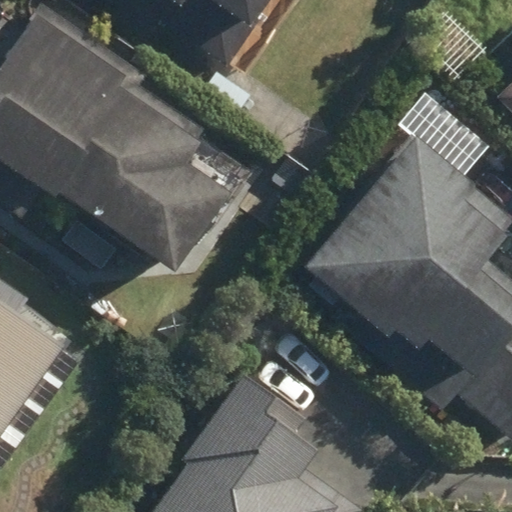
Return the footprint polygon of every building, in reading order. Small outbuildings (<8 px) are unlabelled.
[(117,0),(156,26),(164,15),(229,59),(269,0),(117,0)] [(499,46),(455,1),(413,42),(457,87),(499,46)] [(0,192),(27,208),(48,173),(182,257),(234,178),(185,149),(202,120),(138,82),(144,72),(39,10),(0,75),(0,192)] [(511,79),(500,90),(511,102),(511,79)] [(419,127),(302,263),(347,300),(337,313),(447,402),(460,386),(511,428),(511,283),(497,271),(485,287),(468,273),(511,219),(511,213),(472,181),(478,174),(419,127)] [(0,432),(70,333),(25,300),(30,294),(0,273),(0,432)] [(355,511),(361,505),(304,463),(320,441),(297,424),(308,409),(249,366),(187,450),(193,454),(151,511),(355,511)]
